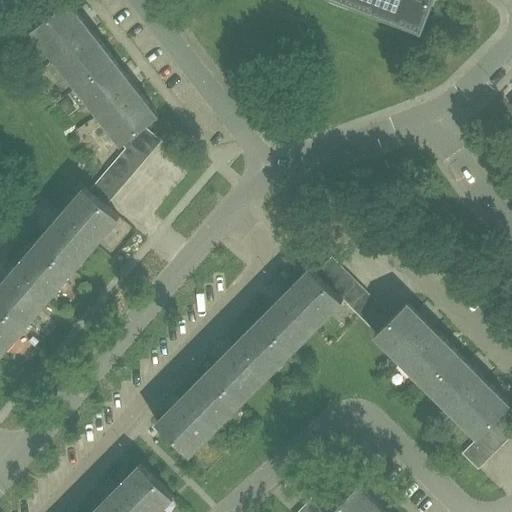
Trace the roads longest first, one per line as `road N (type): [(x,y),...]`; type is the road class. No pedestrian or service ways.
road 1 (residential): [(48,511),(262,262),(235,205)]
road 2 (residential): [(14,456),(235,205)]
road 3 (residential): [(231,511),(342,417),(365,418),(382,430),(461,511)]
road 4 (residential): [(270,173),(141,0)]
road 5 (residential): [(511,374),(375,241)]
road 6 (residential): [(270,173),(429,118)]
road 7 (residential): [(511,228),(429,118)]
